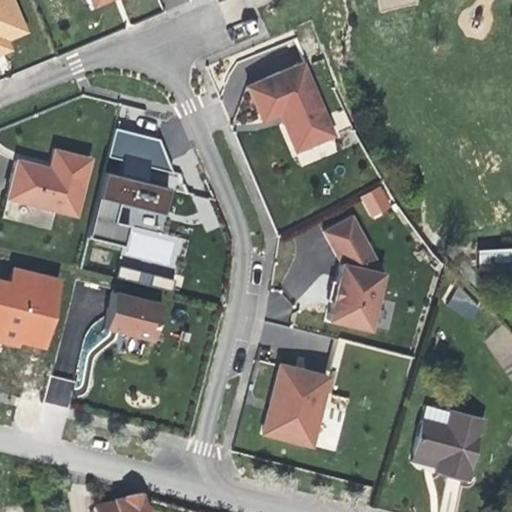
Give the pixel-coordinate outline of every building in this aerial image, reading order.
[(286,122),(282,123),(293,152),(332,136),(302,65),(246,87),(260,122),(278,115),(282,113),(286,122)] [(101,172),(85,238),(123,248),(128,227),(114,223),(118,204),(160,215),(166,189),(143,183),(146,167),(171,174),(157,139),(112,128),(105,157),(120,161),(116,176),(101,172)] [(15,161),(5,200),(74,218),(88,160),(53,151),(47,174),(38,172),(39,167),(15,161)] [(359,197),(371,219),(393,207),(381,185),(359,197)] [(335,282),(330,302),(325,321),(368,331),(381,274),(350,217),(321,232),(339,264),(335,282)] [(511,267),(511,247),(475,249),(475,269),(511,267)] [(0,343),(48,355),(66,279),(13,267),(10,281),(0,278),(0,343)] [(324,301),(330,302),(335,282),(329,280),(324,301)] [(446,308),(472,319),(480,300),(454,289),(446,308)] [(112,293),(103,329),(151,342),(160,305),(112,293)] [(511,337),(500,326),(481,344),(511,375),(511,337)] [(327,378),(278,366),(261,435),(310,447),(327,378)] [(438,457),(434,471),(466,479),(481,417),(424,403),(411,451),(438,457)] [(408,464),(434,471),(438,457),(411,451),(408,464)] [(143,511),(141,497),(94,505),(95,511),(143,511)]
